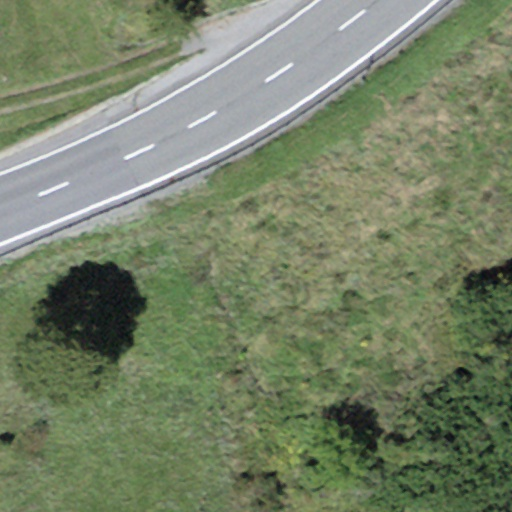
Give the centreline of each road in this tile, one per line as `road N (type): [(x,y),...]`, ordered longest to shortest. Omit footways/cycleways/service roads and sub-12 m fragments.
road 1 (primary): [(371,0),(190,127),(0,208)]
road 2 (track): [(298,54),(199,42),(0,104)]
